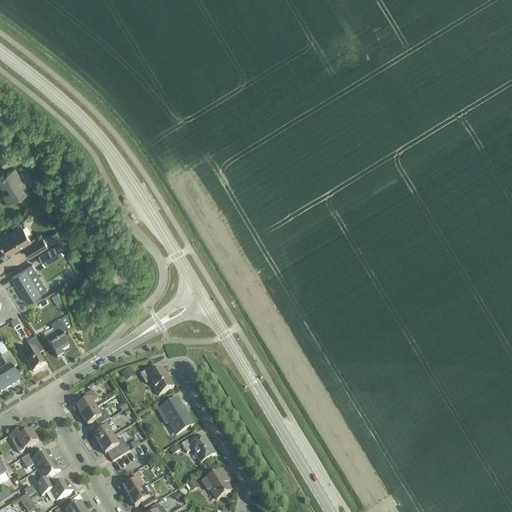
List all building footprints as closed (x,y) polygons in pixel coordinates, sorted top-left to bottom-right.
[(0,158),(4,166),(15,159),(10,152),(0,158)] [(8,203),(29,190),(15,168),(0,176),(0,181),(3,186),(5,185),(10,192),(3,196),(8,203)] [(9,253),(23,245),(25,248),(24,249),(29,257),(47,246),(42,238),(31,244),(29,241),(30,241),(22,228),(1,241),(9,253)] [(63,238),(58,231),(48,238),(52,245),(63,238)] [(58,244),(38,256),(44,266),(63,254),(58,244)] [(70,263),(62,267),(70,279),(77,274),(70,263)] [(32,265),(12,277),(26,302),(40,294),(29,275),(36,271),(32,265)] [(57,293),(52,296),(55,302),(61,299),(57,293)] [(15,321),(10,324),(13,329),(19,326),(15,321)] [(43,335),(46,339),(45,340),(56,358),(60,356),(59,354),(69,348),(62,336),(66,333),(60,322),(51,327),(52,330),(43,335)] [(28,347),(21,351),(24,355),(23,356),(33,372),(44,366),(38,355),(43,352),(35,339),(26,344),(28,347)] [(6,368),(0,371),(0,392),(19,381),(12,370),(17,367),(9,353),(1,358),(6,368)] [(140,375),(145,384),(149,381),(159,396),(173,387),(162,369),(157,372),(153,367),(140,375)] [(130,369),(121,374),(125,382),(135,376),(130,369)] [(81,417),(95,409),(92,404),(98,400),(92,391),(80,398),(83,403),(76,408),(81,417)] [(176,436),(193,425),(177,399),(158,411),(166,424),(168,423),(176,436)] [(124,404),(118,407),(121,413),(128,409),(124,404)] [(95,409),(81,417),(87,426),(95,422),(98,427),(110,420),(104,410),(98,414),(95,409)] [(110,420),(98,427),(101,432),(93,437),(99,446),(113,437),(110,432),(115,429),(110,420)] [(31,431),(26,434),(23,429),(9,437),(19,454),(38,443),(31,431)] [(215,455),(204,438),(199,441),(196,436),(181,445),(186,454),(192,450),(200,464),(215,455)] [(116,443),(113,437),(99,446),(105,455),(109,452),(111,455),(108,457),(112,463),(130,452),(122,439),(116,443)] [(177,446),(170,451),(172,456),(179,451),(177,446)] [(37,471),(54,461),(48,451),(36,458),(33,453),(21,460),(27,470),(34,466),(37,471)] [(0,485),(8,480),(7,478),(13,474),(12,474),(9,468),(2,456),(0,457),(0,485)] [(54,461),(37,471),(41,477),(34,481),(40,491),(52,484),(49,479),(60,471),(54,461)] [(217,500),(231,492),(223,479),(226,477),(222,470),(202,483),(207,492),(210,490),(217,500)] [(129,499),(143,490),(138,480),(141,478),(138,473),(126,480),(129,485),(123,489),(129,499)] [(187,485),(185,487),(188,491),(190,490),(192,493),(198,489),(193,481),(187,485)] [(52,484),(40,491),(38,492),(41,497),(50,492),(56,502),(73,492),(66,482),(55,489),(52,484)] [(143,490),(129,499),(134,508),(141,504),(144,509),(156,502),(152,497),(155,495),(149,486),(143,490)] [(176,493),(172,498),(178,502),(181,497),(176,493)] [(26,496),(25,497),(20,500),(23,506),(30,502),(26,496)]
